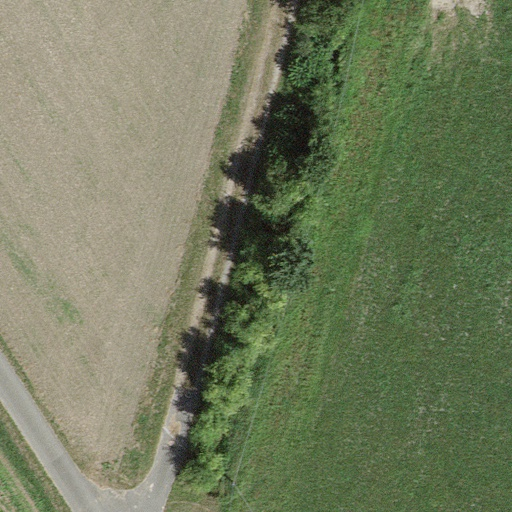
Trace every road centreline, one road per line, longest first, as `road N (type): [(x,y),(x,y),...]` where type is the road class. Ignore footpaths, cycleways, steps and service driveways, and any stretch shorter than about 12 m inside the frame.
road 1 (track): [(140,511),(268,0)]
road 2 (track): [(106,511),(0,352)]
